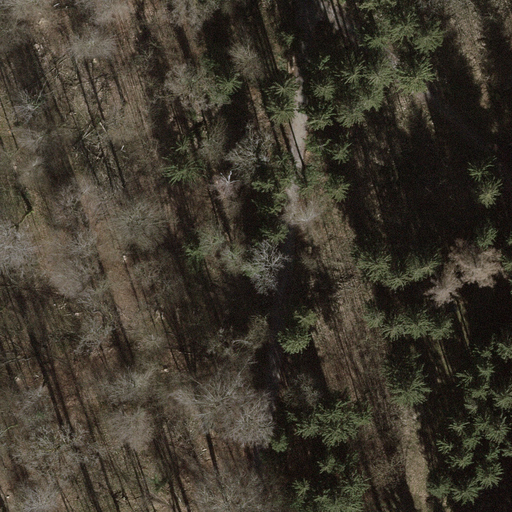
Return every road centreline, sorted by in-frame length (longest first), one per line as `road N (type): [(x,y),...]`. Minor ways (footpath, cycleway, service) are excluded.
road 1 (track): [(281,0),(236,511)]
road 2 (track): [(323,0),(439,102),(511,187)]
